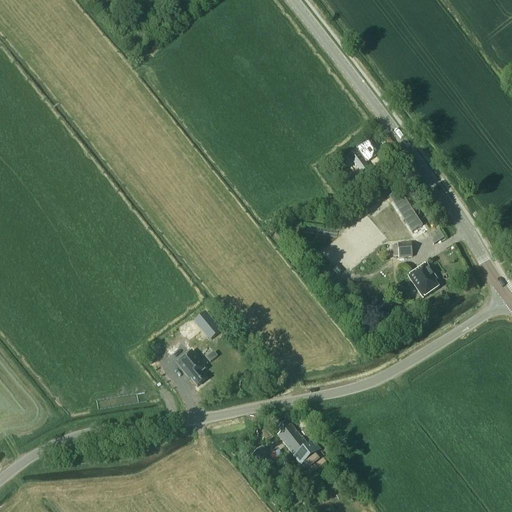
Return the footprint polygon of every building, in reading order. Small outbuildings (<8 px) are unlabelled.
[(358,152),(351,158),(363,175),(371,169),(368,165),(370,163),(370,164),(383,154),(373,141),(360,151),(361,152),(359,153),(358,152)] [(422,227),(399,191),(389,198),(412,234),(422,227)] [(413,258),(412,243),(398,245),(399,259),(413,258)] [(424,301),(440,290),(435,283),(437,281),(427,266),(409,278),(424,301)] [(222,332),(206,313),(194,323),(210,342),(222,332)] [(180,328),(187,338),(197,331),(190,321),(180,328)] [(192,353),(177,364),(190,380),(191,379),(198,387),(206,380),(201,374),(204,371),(206,370),(192,353)] [(314,442),(309,446),(303,438),(303,439),(292,426),(290,428),(288,425),(281,430),(283,434),(280,437),(308,471),(320,461),(316,456),(322,451),(314,442)] [(265,446),(253,455),(265,471),(277,463),(265,446)]
